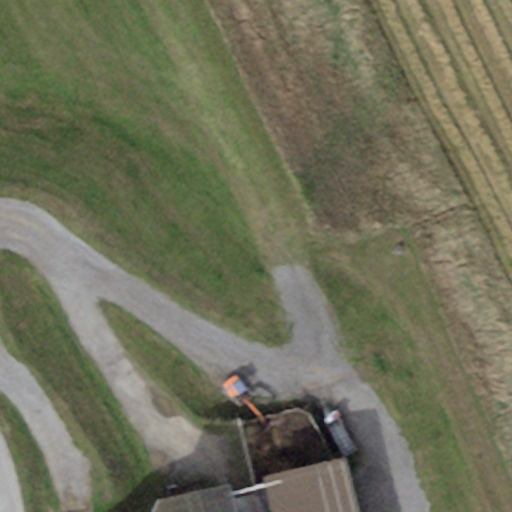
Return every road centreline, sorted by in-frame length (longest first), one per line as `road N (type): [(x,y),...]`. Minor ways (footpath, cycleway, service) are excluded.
road 1 (track): [(0,225),(33,234),(214,345),(328,383),(367,428),(387,511)]
road 2 (track): [(271,364),(310,353),(310,327),(282,250),(297,187),(464,0)]
road 3 (track): [(58,249),(107,362),(216,485)]
road 4 (track): [(79,511),(32,399),(0,370)]
